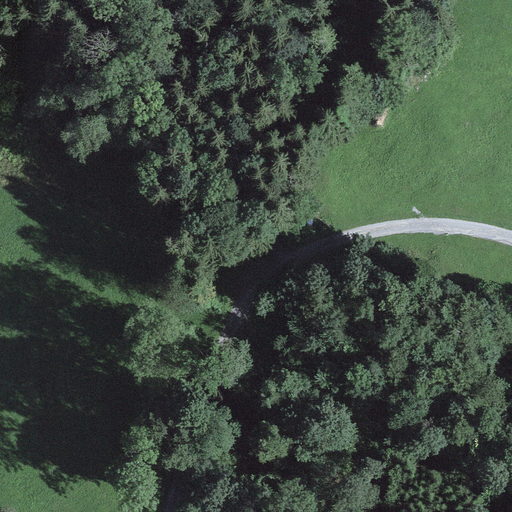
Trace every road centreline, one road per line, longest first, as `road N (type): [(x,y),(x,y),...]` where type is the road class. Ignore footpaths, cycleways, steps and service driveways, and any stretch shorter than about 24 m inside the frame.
road 1 (track): [(230,328),(503,511)]
road 2 (track): [(230,328),(278,270),(347,235),(428,224),(511,236)]
road 3 (track): [(169,511),(230,328)]
